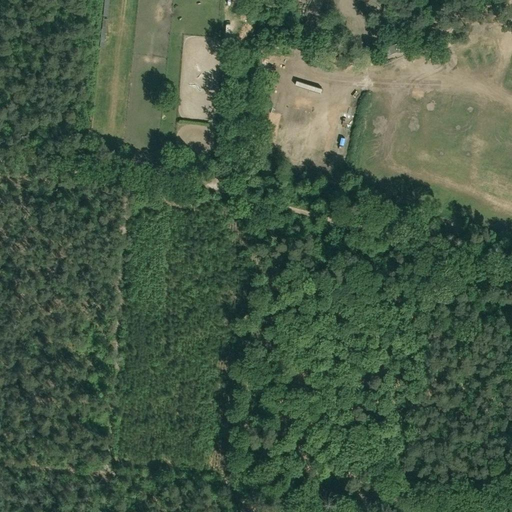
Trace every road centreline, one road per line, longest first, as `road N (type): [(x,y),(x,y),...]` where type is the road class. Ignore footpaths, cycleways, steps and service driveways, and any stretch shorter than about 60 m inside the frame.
road 1 (track): [(511,257),(129,167)]
road 2 (track): [(511,100),(444,81),(323,82),(302,70)]
road 3 (track): [(129,167),(0,140)]
